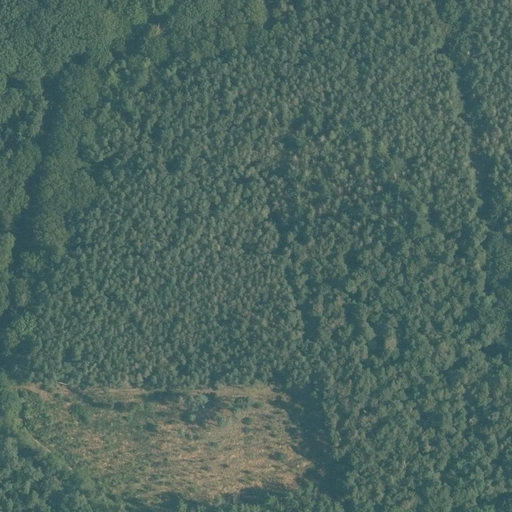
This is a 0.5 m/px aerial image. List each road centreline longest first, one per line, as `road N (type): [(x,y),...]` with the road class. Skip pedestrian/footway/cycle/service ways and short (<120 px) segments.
road 1 (track): [(438,0),(477,168)]
road 2 (track): [(112,0),(0,46)]
